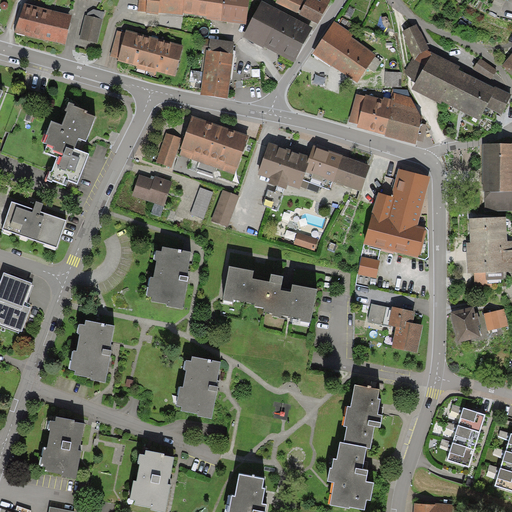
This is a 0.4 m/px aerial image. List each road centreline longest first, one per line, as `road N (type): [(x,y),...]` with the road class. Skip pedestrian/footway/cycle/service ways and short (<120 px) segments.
road 1 (residential): [(423,157),(439,187),(436,379)]
road 2 (residential): [(152,90),(66,279)]
road 3 (residential): [(66,279),(4,447)]
road 4 (residential): [(423,157),(271,114)]
road 5 (residential): [(152,90),(0,48)]
road 6 (residential): [(394,0),(479,50),(511,86)]
road 7 (residential): [(436,379),(397,511)]
road 8 (residential): [(340,0),(271,114)]
road 9 (residential): [(271,114),(152,90)]
